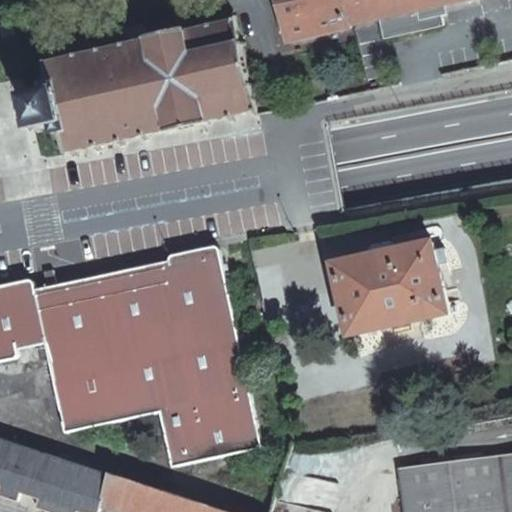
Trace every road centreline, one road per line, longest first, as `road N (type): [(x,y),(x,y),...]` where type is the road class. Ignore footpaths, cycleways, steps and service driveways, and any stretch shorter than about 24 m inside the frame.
road 1 (residential): [(0,233),(291,181),(280,121),(511,76)]
road 2 (trunk): [(511,118),(0,212)]
road 3 (trunk): [(0,254),(511,163)]
road 4 (unknown): [(511,424),(398,447),(376,465),(373,511)]
